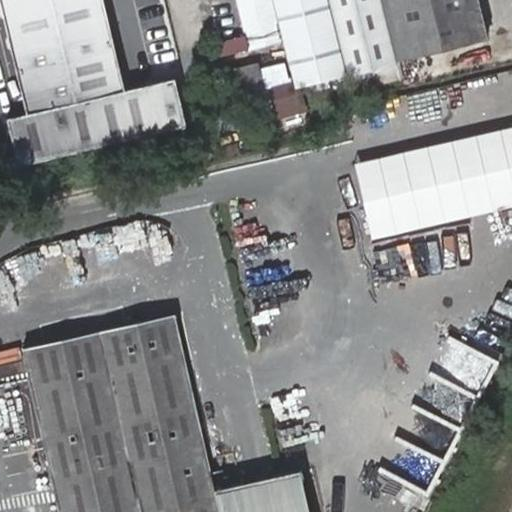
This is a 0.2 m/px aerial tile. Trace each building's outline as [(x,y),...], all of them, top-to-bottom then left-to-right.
[(113,47),(102,0),(0,0),(0,4),(15,69),(113,47)] [(345,93),(401,80),(397,58),(488,37),(479,0),(238,0),(251,49),(282,42),(292,84),(341,74),(345,93)] [(227,71),(232,99),(265,91),(258,63),(227,71)] [(511,126),(354,163),(371,240),(511,206),(511,126)] [(311,511),(302,468),(214,487),(176,312),(23,346),(59,511),(311,511)]
